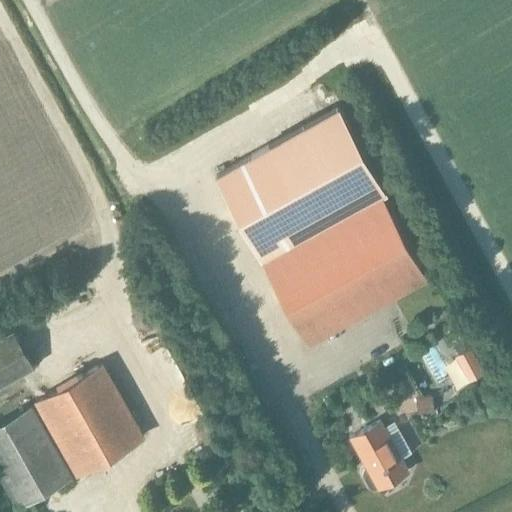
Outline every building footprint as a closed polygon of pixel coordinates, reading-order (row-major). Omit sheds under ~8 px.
[(264,263),(381,198),(386,195),(338,107),(215,175),(264,263)] [(308,344),(425,280),(381,198),(264,263),(308,344)] [(0,385),(35,366),(15,329),(0,336),(0,385)] [(76,474),(143,436),(102,364),(35,401),(76,474)] [(0,476),(17,506),(72,476),(31,404),(0,421),(0,476)] [(375,489),(378,487),(407,471),(379,420),(350,436),(367,466),(363,468),(362,474),(369,487),(375,489)]
